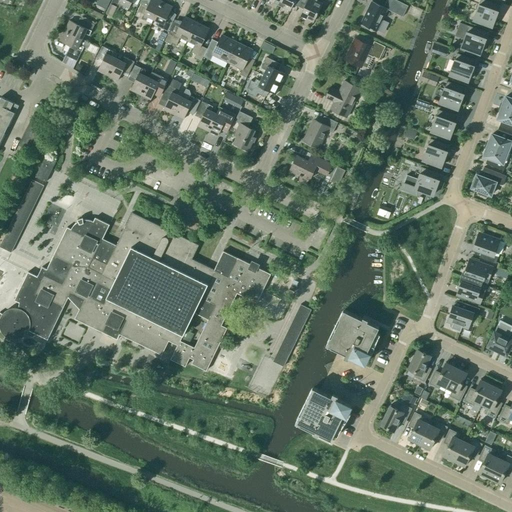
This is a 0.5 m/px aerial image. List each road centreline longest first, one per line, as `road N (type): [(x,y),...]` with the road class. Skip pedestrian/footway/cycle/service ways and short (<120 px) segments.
road 1 (residential): [(255,182),(32,52),(58,0)]
road 2 (residential): [(421,333),(410,328),(366,437),(511,508)]
road 3 (residential): [(464,207),(453,199),(455,179),(511,21)]
road 4 (residential): [(316,57),(255,182)]
road 5 (residential): [(464,207),(421,333)]
road 6 (unclassified): [(316,57),(197,0)]
